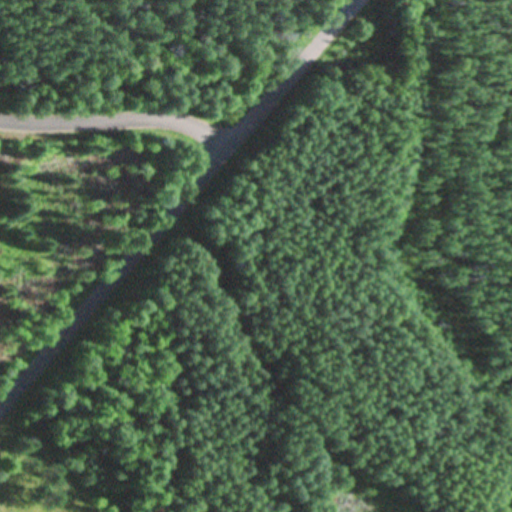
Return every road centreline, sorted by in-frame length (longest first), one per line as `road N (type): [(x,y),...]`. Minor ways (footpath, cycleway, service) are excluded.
road 1 (residential): [(365,0),(0,407)]
road 2 (residential): [(222,157),(181,126),(111,115),(0,120)]
